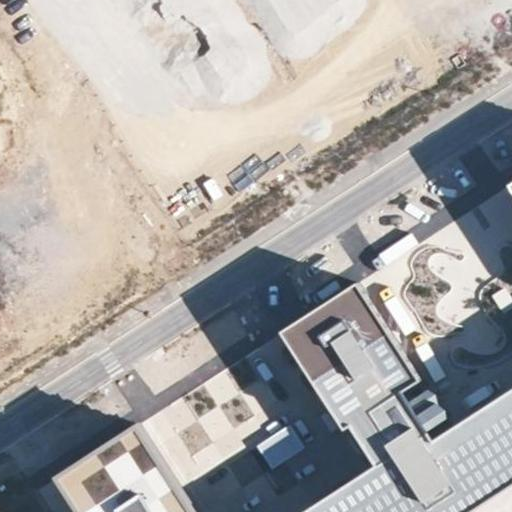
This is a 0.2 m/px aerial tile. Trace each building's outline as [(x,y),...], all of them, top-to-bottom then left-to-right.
[(441,0),(455,22),(482,5),(478,0),(441,0)] [(371,122),(466,66),(450,38),(355,95),(371,122)] [(184,230),(110,115),(84,132),(157,247),(184,230)] [(381,468),(308,511),(471,511),(511,486),(511,390),(453,430),(364,282),(341,297),(309,318),(284,335),(345,430),(354,426),(381,468)] [(488,293),(448,313),(464,344),(504,324),(488,293)] [(200,511),(144,424),(126,434),(80,462),(61,473),(83,511),(200,511)]
